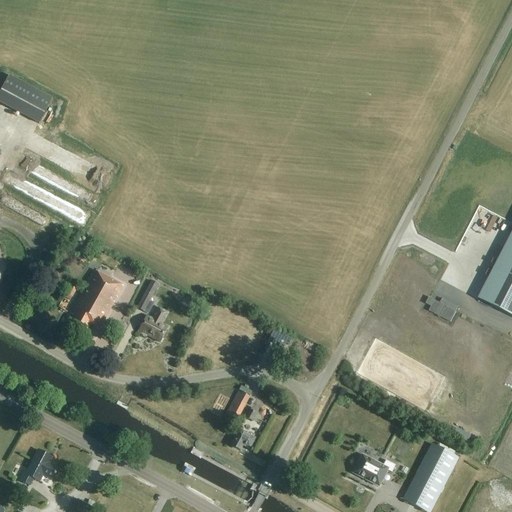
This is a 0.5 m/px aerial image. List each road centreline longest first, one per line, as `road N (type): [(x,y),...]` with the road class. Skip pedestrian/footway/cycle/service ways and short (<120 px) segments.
road 1 (unclassified): [(313,397),(511,18)]
road 2 (unclassified): [(313,397),(256,371),(121,381),(0,321)]
road 3 (secondary): [(211,511),(0,396)]
road 4 (unclassified): [(253,511),(313,397)]
